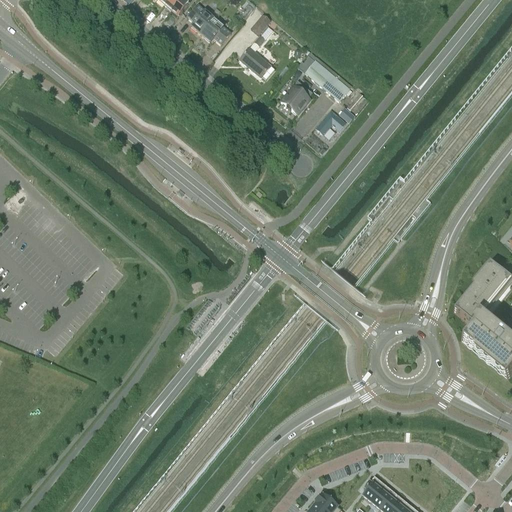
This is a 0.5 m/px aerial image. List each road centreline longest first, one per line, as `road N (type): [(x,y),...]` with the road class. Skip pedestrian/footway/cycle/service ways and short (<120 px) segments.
road 1 (tertiary): [(357,320),(0,28)]
road 2 (residential): [(300,165),(99,0)]
road 3 (residential): [(487,495),(434,452),(387,447),(312,475),(278,511)]
road 4 (secondary): [(338,403),(292,429),(214,511)]
road 5 (secondary): [(511,149),(461,216),(436,283)]
